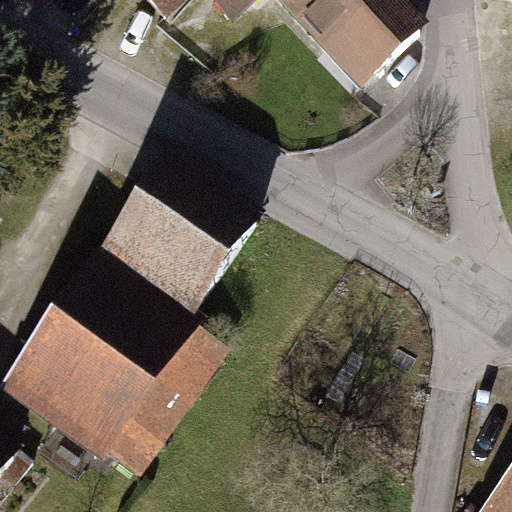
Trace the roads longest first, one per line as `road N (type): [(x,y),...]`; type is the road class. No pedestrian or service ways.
road 1 (residential): [(288,186),(0,32)]
road 2 (residential): [(459,40),(486,230),(480,289)]
road 3 (residential): [(288,186),(337,177),(398,141),(435,101),(459,40)]
road 4 (residential): [(480,289),(431,511)]
road 5 (residential): [(480,289),(288,186)]
